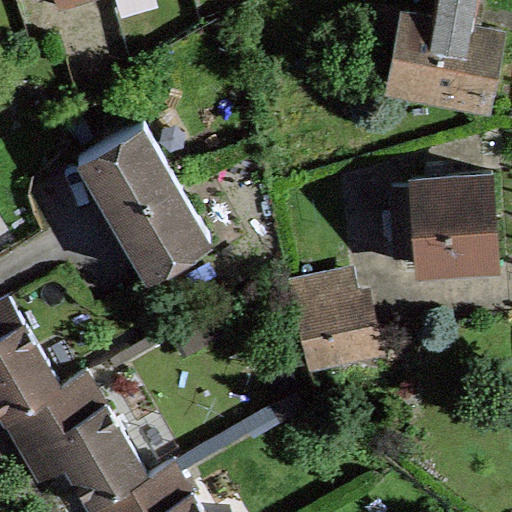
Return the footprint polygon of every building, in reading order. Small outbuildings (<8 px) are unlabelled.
[(407,6),(393,78),(487,96),(494,60),(501,25),(477,20),(481,0),(439,0),(437,12),(407,6)] [(115,183),(128,206),(179,176),(144,117),(81,154),(91,171),(102,190),(115,183)] [(416,247),(417,260),(498,255),(496,212),(493,167),(444,170),(443,157),(427,158),(428,171),(412,172),(412,177),(393,179),(396,215),(385,216),(386,227),(396,226),(398,248),(416,247)] [(179,176),(128,206),(142,229),(129,236),(138,252),(150,273),(214,236),(179,176)] [(332,325),(372,316),(365,286),(297,301),(310,360),(339,354),(332,325)] [(0,402),(9,418),(68,384),(14,291),(0,299),(0,402)] [(379,345),(372,316),(332,325),(339,354),(379,345)] [(69,461),(93,503),(153,469),(94,369),(68,384),(9,418),(28,451),(43,476),(69,461)] [(211,511),(178,454),(153,469),(93,503),(98,511),(211,511)]
